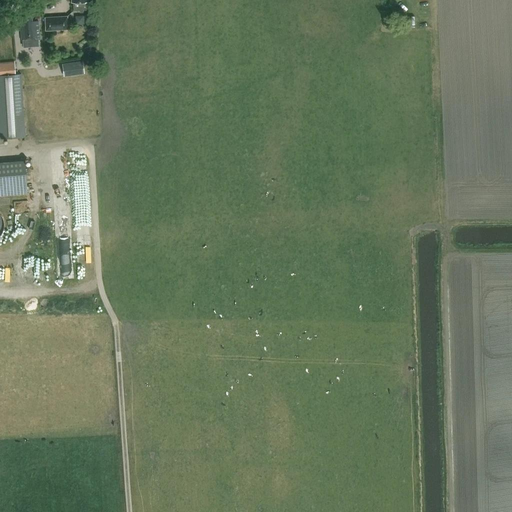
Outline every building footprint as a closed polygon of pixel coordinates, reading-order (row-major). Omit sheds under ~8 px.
[(87,2),(88,2),(88,0),(71,0),(72,3),(73,3),(74,11),(87,10),(87,2)] [(88,23),(88,14),(80,14),(80,23),(88,23)] [(69,30),(68,16),(45,17),(46,31),(69,30)] [(38,21),(32,22),(32,18),(23,19),(23,23),(20,23),(22,41),(23,41),(24,47),(38,46),(38,39),(40,39),(38,21)] [(92,45),(86,48),(90,55),(96,52),(92,45)] [(64,76),(84,74),(83,61),(62,64),(64,76)] [(0,138),(25,136),(21,74),(15,75),(15,62),(0,62),(0,138)] [(25,159),(0,161),(0,195),(28,193),(25,159)]
